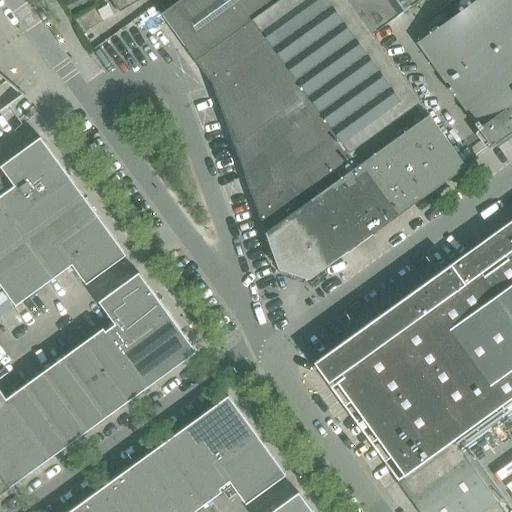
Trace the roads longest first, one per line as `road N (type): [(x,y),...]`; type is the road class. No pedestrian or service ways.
road 1 (residential): [(208,272),(226,244),(183,115),(148,59),(88,104)]
road 2 (residential): [(24,511),(223,367),(273,348)]
road 3 (residential): [(273,348),(511,174)]
road 4 (residential): [(208,272),(88,104)]
road 5 (residential): [(379,511),(281,373),(273,348)]
road 6 (residential): [(88,104),(10,0)]
